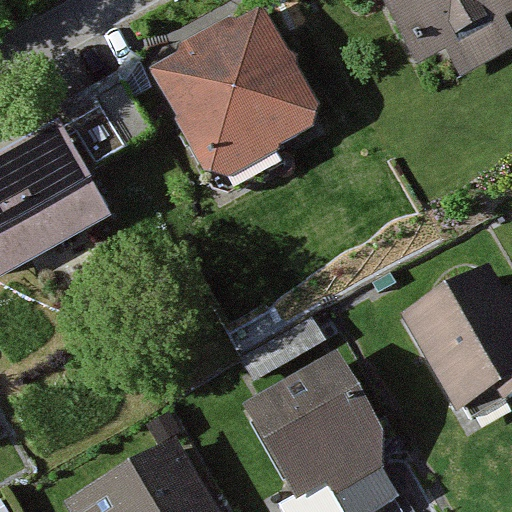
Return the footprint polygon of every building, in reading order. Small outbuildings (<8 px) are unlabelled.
[(511,0),(383,0),(423,73),(511,24),(511,0)] [(266,16),(147,80),(212,200),(331,136),(266,16)] [(65,135),(0,170),(0,284),(113,224),(65,135)] [(511,306),(489,265),(400,313),(457,418),(511,388),(511,306)] [(358,359),(246,420),(296,511),(328,511),(416,464),(358,359)] [(225,511),(184,436),(69,498),(75,511),(225,511)]
